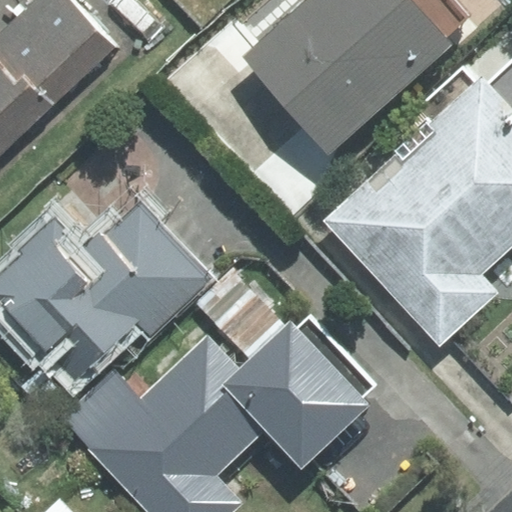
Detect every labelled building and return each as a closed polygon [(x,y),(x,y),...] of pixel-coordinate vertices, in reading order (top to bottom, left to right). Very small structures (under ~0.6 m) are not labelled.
[(0,155),(115,47),(69,0),(37,0),(0,35),(0,155)] [(463,22),(443,0),(304,0),(242,55),(329,153),(452,44),(446,37),(463,22)] [(511,59),(487,82),(482,76),(473,84),(460,70),(365,156),(382,174),(331,221),(440,341),(494,293),(477,275),(511,242),(511,59)] [(149,343),(217,278),(140,197),(90,245),(50,204),(6,245),(13,252),(0,263),(0,331),(34,367),(40,361),(74,396),(141,334),(149,343)] [(114,373),(67,416),(96,447),(92,450),(149,511),(233,511),(243,503),(216,475),(265,430),(301,469),(370,405),(363,398),(376,385),(310,314),(298,325),(291,318),(286,323),(233,266),(193,303),(217,330),(140,401),(114,373)] [(72,511),(59,498),(44,511),(72,511)]
